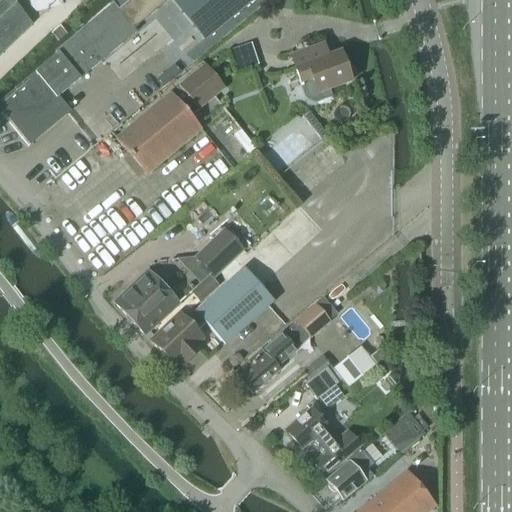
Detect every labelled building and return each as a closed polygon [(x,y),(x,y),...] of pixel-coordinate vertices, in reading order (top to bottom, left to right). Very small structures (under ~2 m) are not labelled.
[(0,0),(0,54),(29,26),(3,0),(0,0)] [(112,0),(109,4),(112,7),(54,55),(55,57),(0,102),(0,112),(28,146),(67,114),(55,100),(134,35),(131,32),(168,2),(203,44),(186,57),(192,65),(271,0),(112,0)] [(59,9),(61,0),(19,0),(34,15),(59,9)] [(338,55),(326,59),(321,47),(289,59),(304,101),(313,105),(330,99),(327,92),(349,85),(348,82),(351,78),(351,74),(348,70),(343,69),(338,55)] [(188,119),(222,91),(203,67),(177,89),(177,90),(169,96),(113,141),(144,178),(199,133),(188,119)] [(212,280),(241,252),(222,232),(193,260),(212,280)] [(223,347),(272,304),(242,271),(193,313),(204,326),(223,347)] [(143,338),(176,306),(146,273),(112,305),(143,338)] [(308,342),(329,324),(314,306),(293,324),(308,342)] [(195,334),(204,326),(193,313),(184,322),(178,316),(149,343),(172,368),(178,362),(183,367),(200,351),(195,346),(201,340),(195,334)] [(275,369),(293,353),(280,337),(259,355),(258,354),(233,376),(251,395),(277,372),(275,369)] [(374,369),(386,361),(380,354),(369,363),(374,369)] [(325,371),(304,386),(315,401),(336,385),(325,371)] [(345,434),(335,442),(310,411),(285,432),(301,451),(310,443),(322,458),(313,466),(323,478),(358,449),(345,434)] [(399,456),(424,436),(406,415),(381,435),(399,456)] [(341,503),(371,478),(366,472),(372,467),(360,453),(325,483),(327,486),(327,489),(331,494),(333,494),(341,503)] [(429,511),(434,508),(405,474),(358,511),(429,511)]
